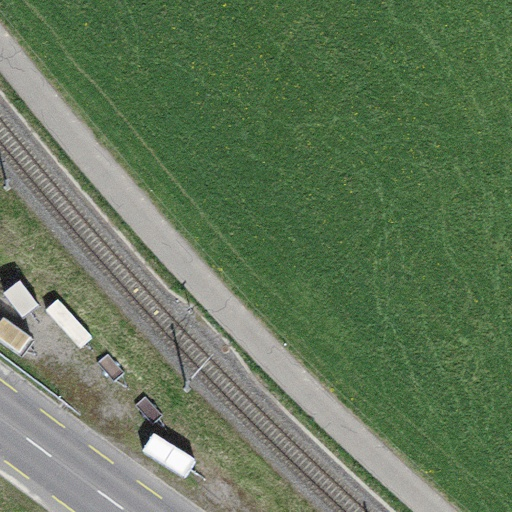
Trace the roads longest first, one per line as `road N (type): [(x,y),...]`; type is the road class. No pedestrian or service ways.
road 1 (unclassified): [(0,42),(189,267),(437,511)]
road 2 (secondary): [(0,416),(127,511)]
